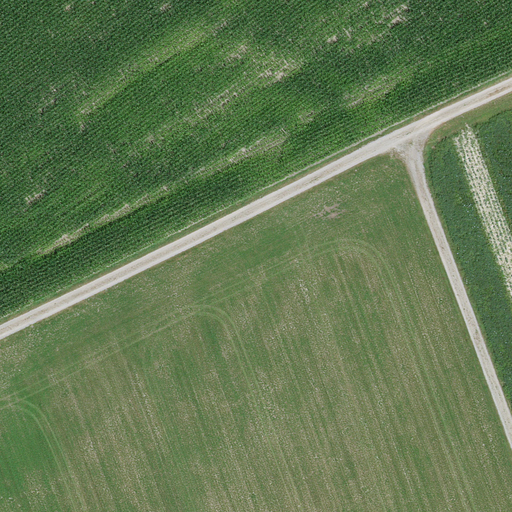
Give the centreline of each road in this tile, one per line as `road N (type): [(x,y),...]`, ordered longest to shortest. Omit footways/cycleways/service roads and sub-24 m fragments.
road 1 (track): [(511,85),(0,329)]
road 2 (track): [(400,137),(511,439)]
